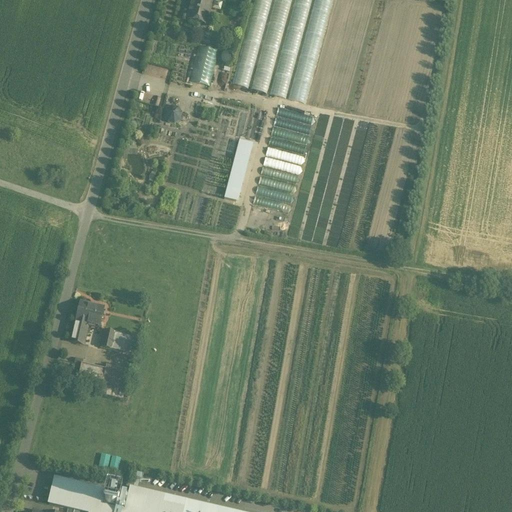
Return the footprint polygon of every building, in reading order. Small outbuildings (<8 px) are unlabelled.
[(192,0),(187,20),(202,24),(203,18),(207,19),(212,0),(211,0),(192,0)] [(271,0),(254,0),(232,86),(248,90),(271,0)] [(273,0),(250,89),(267,94),(291,0),(273,0)] [(294,0),(270,95),(286,99),(311,0),(294,0)] [(315,0),(289,100),(306,104),(333,0),(315,0)] [(217,55),(197,50),(189,83),(209,88),(217,55)] [(219,81),(228,82),(229,74),(220,72),(219,81)] [(220,117),(229,119),(232,109),(240,111),(241,109),(245,110),(246,106),(224,100),(220,117)] [(171,108),(166,111),(165,117),(168,122),(174,124),(179,121),(181,115),(177,109),(171,108)] [(273,125),(256,205),(290,212),(299,172),(293,171),(294,165),(302,166),(313,117),(278,109),(274,126),(273,125)] [(104,309),(80,304),(75,323),(75,324),(71,343),(83,346),(88,326),(99,329),(104,309)] [(99,348),(134,353),(137,336),(102,330),(99,348)] [(128,372),(80,358),(75,377),(123,391),(128,372)] [(117,477),(122,458),(102,453),(97,473),(117,477)] [(165,493),(59,469),(50,505),(36,502),(33,511),(200,511),(163,504),(165,493)]
